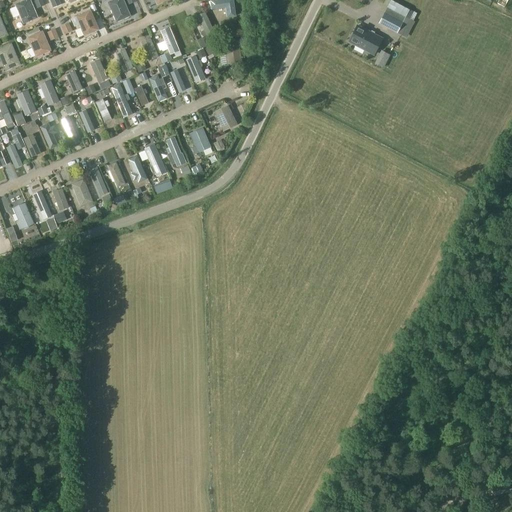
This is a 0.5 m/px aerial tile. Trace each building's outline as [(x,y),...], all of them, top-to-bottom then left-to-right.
[(30,0),(19,0),(14,2),(23,23),(37,17),(30,0)] [(123,0),(108,0),(107,1),(116,21),(130,15),(123,0)] [(233,0),(210,0),(211,8),(225,6),(227,16),(235,15),(233,0)] [(396,33),(405,17),(387,7),(378,23),(396,33)] [(90,8),(75,15),(84,35),(99,29),(90,8)] [(197,14),(209,39),(216,35),(205,10),(197,14)] [(63,12),(55,15),(57,21),(65,18),(63,12)] [(161,30),(170,53),(179,49),(169,26),(161,30)] [(374,54),(382,39),(357,26),(349,42),(374,54)] [(41,29),(27,36),(36,56),(50,50),(41,29)] [(141,41),(149,61),(158,57),(149,37),(141,41)] [(202,38),(197,40),(201,49),(206,46),(202,38)] [(238,38),(224,40),(227,65),(241,63),(238,38)] [(10,42),(0,46),(0,58),(5,69),(19,63),(10,42)] [(115,51),(124,71),(132,67),(124,47),(115,51)] [(382,50),(379,56),(387,59),(390,54),(382,50)] [(195,54),(185,58),(195,81),(205,77),(195,54)] [(90,62),(98,82),(107,78),(99,58),(90,62)] [(177,68),(169,72),(178,92),(185,89),(177,68)] [(65,73),(73,93),(82,89),(74,69),(65,73)] [(156,74),(148,77),(158,100),(166,97),(156,74)] [(39,84),(47,105),(58,100),(50,79),(39,84)] [(118,83),(111,86),(123,116),(131,113),(118,83)] [(141,84),(133,88),(141,105),(148,101),(141,84)] [(16,94),(25,115),(36,110),(27,89),(16,94)] [(102,98),(95,101),(104,122),(111,118),(102,98)] [(0,101),(0,110),(7,127),(14,124),(4,100),(0,101)] [(226,104),(209,112),(219,133),(236,125),(226,104)] [(85,109),(78,112),(87,132),(94,129),(85,109)] [(44,115),(46,122),(55,119),(53,113),(44,115)] [(20,115),(12,119),(16,127),(24,123),(20,115)] [(68,116),(61,119),(71,144),(78,141),(68,116)] [(47,122),(40,125),(50,148),(57,145),(47,122)] [(212,147),(203,128),(190,133),(199,153),(212,147)] [(32,133),(23,137),(31,156),(40,152),(32,133)] [(175,136),(166,140),(178,167),(187,163),(175,136)] [(211,146),(218,152),(224,146),(217,139),(211,146)] [(13,143),(5,146),(14,167),(22,164),(13,143)] [(157,177),(167,173),(154,145),(145,149),(157,177)] [(139,183),(147,179),(137,156),(129,159),(139,183)] [(107,164),(117,186),(125,183),(115,161),(107,164)] [(180,179),(200,170),(197,164),(186,169),(185,166),(176,170),(180,179)] [(67,185),(77,208),(89,202),(79,179),(67,185)] [(168,179),(152,185),(155,194),(171,188),(168,179)] [(60,187),(49,191),(56,211),(66,207),(60,187)] [(24,202),(10,205),(16,228),(30,225),(24,202)]
